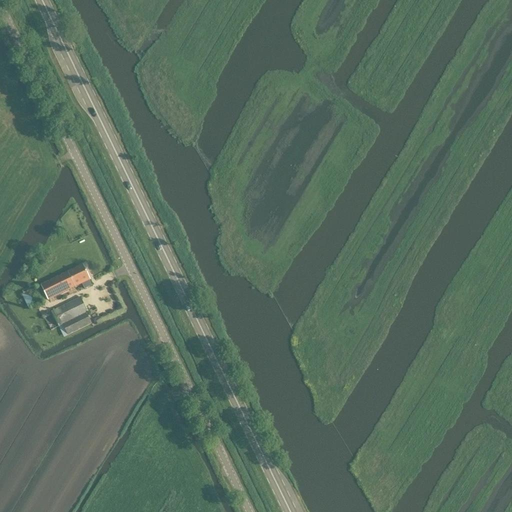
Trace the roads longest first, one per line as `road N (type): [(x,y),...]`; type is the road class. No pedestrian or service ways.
road 1 (unclassified): [(253,511),(3,0)]
road 2 (primary): [(293,511),(44,0)]
